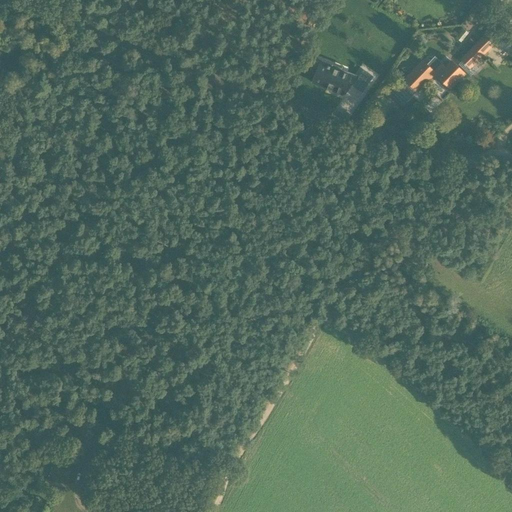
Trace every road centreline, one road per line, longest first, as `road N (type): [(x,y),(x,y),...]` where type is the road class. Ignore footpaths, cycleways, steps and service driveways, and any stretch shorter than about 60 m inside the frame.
road 1 (unclassified): [(511,146),(431,143),(14,0)]
road 2 (track): [(511,121),(489,147),(362,240),(215,511)]
